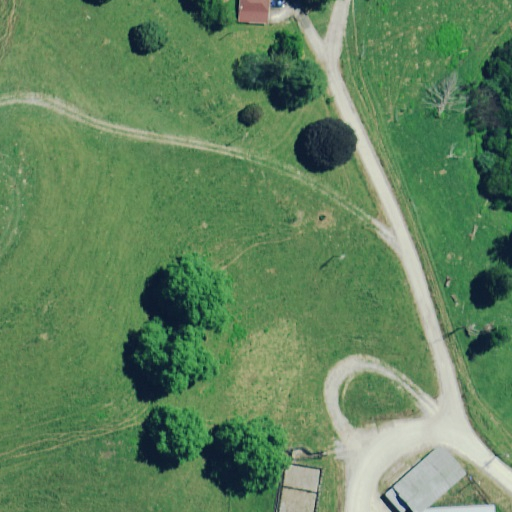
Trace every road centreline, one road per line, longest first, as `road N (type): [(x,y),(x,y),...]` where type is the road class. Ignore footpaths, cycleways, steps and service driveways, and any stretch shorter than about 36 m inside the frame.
road 1 (track): [(459,432),(406,246),(329,69),(341,0)]
road 2 (track): [(406,246),(284,167),(106,128),(47,100),(0,101)]
road 3 (residential): [(511,479),(459,432),(436,430),(379,449),(361,487),(360,511)]
